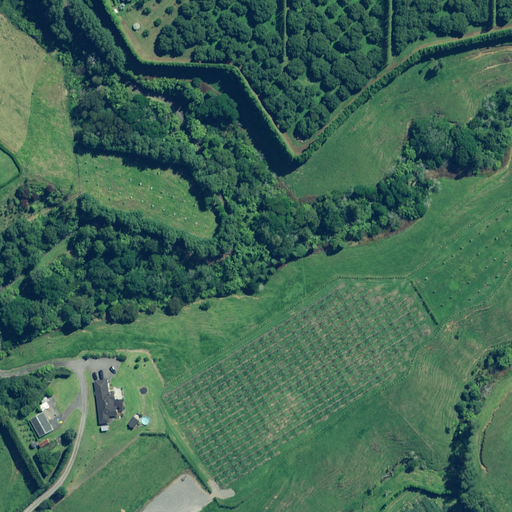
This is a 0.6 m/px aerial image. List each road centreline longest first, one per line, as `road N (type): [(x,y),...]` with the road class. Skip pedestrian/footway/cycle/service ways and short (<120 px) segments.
road 1 (track): [(64,0),(65,12),(113,67),(145,89),(178,97),(190,152),(228,216),(228,247),(89,216),(0,268)]
road 2 (track): [(443,511),(468,495),(492,399),(511,377)]
